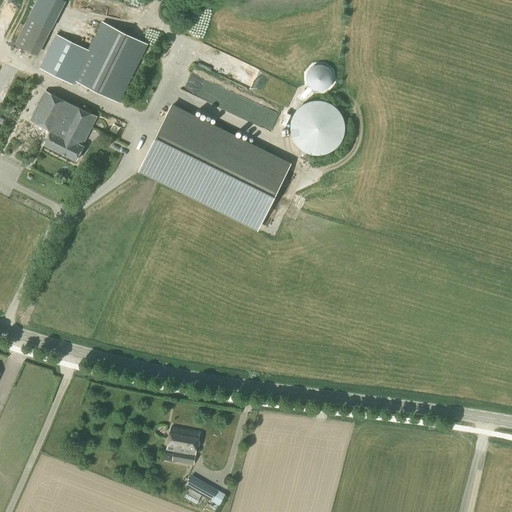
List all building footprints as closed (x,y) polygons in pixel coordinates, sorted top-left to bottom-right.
[(35,54),(62,1),(60,0),(37,0),(15,44),(35,54)] [(88,50),(67,40),(56,34),(39,69),(71,85),(73,81),(118,103),(147,45),(102,22),(88,50)] [(75,161),(83,146),(82,146),(96,117),(45,91),(30,121),(51,131),(44,145),(75,161)] [(293,115),(292,118),(291,121),(291,123),(290,126),(290,129),(290,132),(291,134),(292,137),(293,140),(294,142),(296,144),(297,147),(299,148),(302,150),(304,152),(306,153),(309,154),(312,155),(315,155),(317,155),(320,155),(323,155),(326,154),(328,153),(331,152),(333,150),(335,148),(337,146),(339,144),(341,142),(342,140),(343,137),(344,134),(344,132),(345,129),(344,126),(344,123),(343,120),(343,118),(341,115),(340,113),(338,111),(336,109),(334,107),(332,105),(329,104),(327,103),(324,102),(321,101),(319,101),(316,101),(313,101),(310,102),(308,103),(305,104),(303,105),(300,107),(298,109),(296,111),(295,113),(293,115)] [(258,231),(291,164),(172,104),(138,172),(258,231)] [(193,465),(195,455),(199,432),(171,427),(166,452),(173,453),(172,462),(193,465)] [(211,501),(218,490),(191,475),(185,486),(211,501)] [(196,504),(200,499),(187,492),(184,497),(196,504)]
